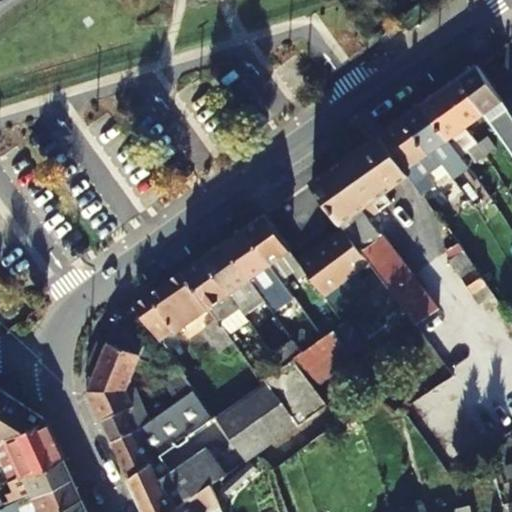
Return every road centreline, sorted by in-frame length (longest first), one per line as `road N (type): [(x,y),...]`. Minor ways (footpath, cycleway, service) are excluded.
road 1 (tertiary): [(52,357),(60,327),(82,299),(501,0)]
road 2 (tertiary): [(52,357),(58,399),(109,511)]
